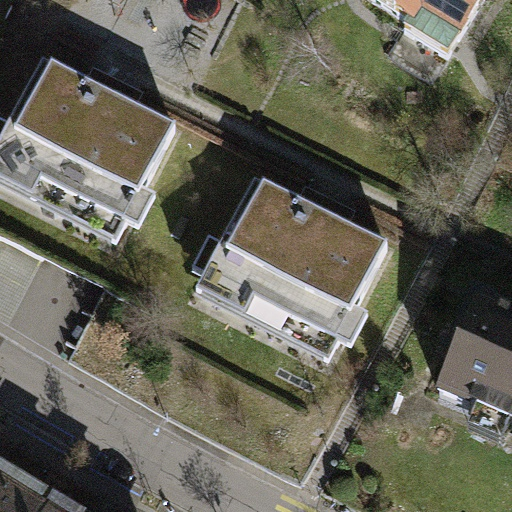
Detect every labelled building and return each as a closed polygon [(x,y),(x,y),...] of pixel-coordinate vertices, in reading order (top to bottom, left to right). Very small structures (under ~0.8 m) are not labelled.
[(369,0),(406,21),(401,31),(446,58),(479,0),(369,0)] [(41,65),(7,131),(0,127),(0,186),(115,247),(125,227),(138,233),(153,204),(139,197),(172,134),(41,65)] [(386,249),(253,183),(220,249),(206,241),(189,274),(203,281),(194,298),(326,364),(334,347),(350,355),(367,321),(354,314),(386,249)] [(511,319),(479,305),(440,396),(511,427),(511,319)] [(0,476),(0,511),(48,511),(51,508),(0,476)]
